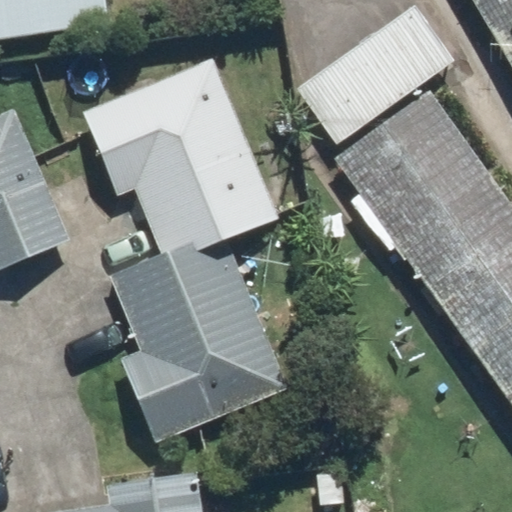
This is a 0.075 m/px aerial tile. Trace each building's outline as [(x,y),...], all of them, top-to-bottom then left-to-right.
[(99,0),(0,0),(0,47),(105,30),(99,0)] [(511,0),(463,0),(511,81),(511,0)] [(281,100),(511,429),(511,216),(417,81),(447,60),(412,9),(281,100)] [(207,53),(62,117),(104,212),(132,200),(160,265),(112,286),(140,349),(115,361),(153,448),(282,391),(216,243),(279,215),(207,53)] [(9,113),(0,117),(0,252),(59,228),(9,113)] [(190,511),(186,479),(0,506),(0,511),(190,511)]
